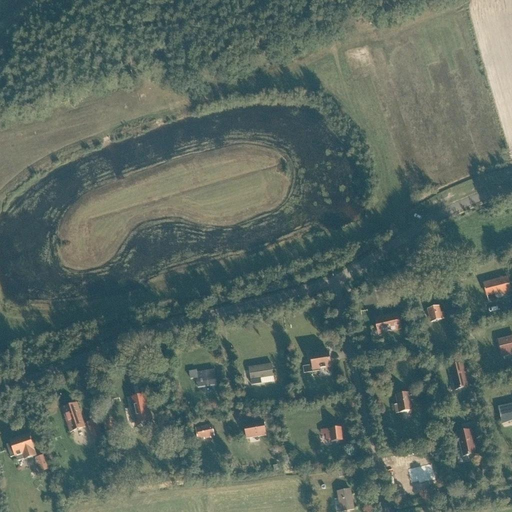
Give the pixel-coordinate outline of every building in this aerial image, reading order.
[(456,272),(458,282),(464,280),(463,278),(468,276),(467,270),(456,272)] [(511,293),(507,278),(483,284),(487,297),(503,292),(504,295),(511,293)] [(440,313),(439,308),(427,311),(430,322),(444,318),(443,312),(440,313)] [(397,315),(375,320),(379,335),(400,330),(397,315)] [(511,337),(498,341),(502,358),(511,355),(511,337)] [(331,368),(328,353),(312,355),(314,366),(303,368),(304,374),(319,372),(318,370),(331,368)] [(272,364),(249,368),(252,386),(261,384),(260,379),(274,377),(272,364)] [(465,373),(463,364),(448,368),(450,377),(451,377),(455,391),(468,388),(464,373),(465,373)] [(198,388),(209,387),(216,386),(214,370),(197,373),(196,371),(189,372),(191,380),(197,379),(198,388)] [(397,414),(411,412),(410,402),(413,401),(411,394),(408,394),(408,393),(396,396),(398,405),(395,406),(397,414)] [(145,397),(131,400),(136,424),(150,421),(145,397)] [(77,405),(64,410),(72,432),(85,428),(77,405)] [(511,405),(498,409),(501,422),(511,419),(511,420),(511,405)] [(116,442),(110,420),(104,421),(109,444),(116,442)] [(88,424),(92,440),(100,438),(96,422),(88,424)] [(429,423),(432,436),(439,435),(436,422),(429,423)] [(263,423),(244,426),(247,439),(266,436),(263,423)] [(212,426),(196,430),(198,439),(214,436),(212,426)] [(331,440),(332,443),(342,441),(341,429),(321,431),(321,435),(326,435),(327,440),(331,440)] [(472,440),(474,440),(472,431),(456,434),(458,443),(459,443),(463,458),(476,455),(472,440)] [(11,444),(7,446),(11,458),(16,457),(17,462),(35,456),(29,436),(11,442),(11,444)] [(49,467),(44,454),(34,457),(39,471),(49,467)] [(431,465),(408,470),(408,471),(411,483),(418,482),(419,483),(420,483),(431,481),(435,480),(431,465)] [(344,511),(354,510),(353,505),(350,490),(337,493),(341,511),(344,511)]
